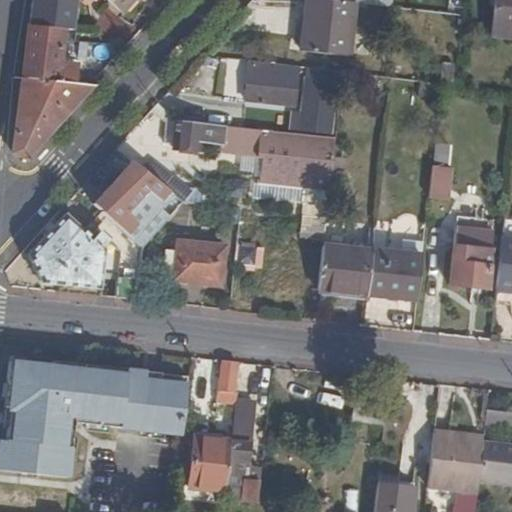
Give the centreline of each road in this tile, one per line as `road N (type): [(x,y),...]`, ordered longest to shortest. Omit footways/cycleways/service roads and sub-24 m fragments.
road 1 (residential): [(0,313),(511,371)]
road 2 (tertiary): [(208,0),(0,237)]
